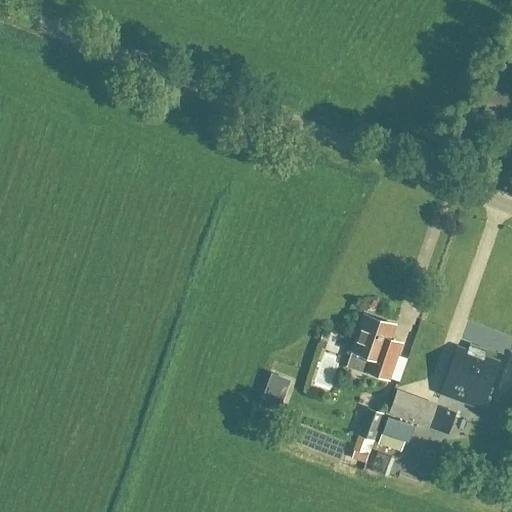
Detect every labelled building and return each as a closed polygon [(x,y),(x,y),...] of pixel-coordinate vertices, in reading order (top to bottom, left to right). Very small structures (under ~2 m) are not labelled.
[(403,336),(391,332),(394,320),(366,311),(354,346),(374,353),(369,367),(390,373),(398,349),(403,336)] [(439,388),(479,405),(498,359),(479,351),(481,347),(469,342),(468,347),(458,343),(439,388)] [(337,383),(338,350),(321,350),(320,382),(337,383)] [(431,425),(439,403),(400,389),(392,411),(431,425)] [(384,413),(368,407),(358,434),(362,436),(357,450),(355,449),(352,457),(367,462),(370,453),(367,452),(372,440),(374,441),(384,413)] [(499,475),(427,455),(433,435),(406,428),(396,463),(412,468),(412,470),(503,496),(506,484),(497,482),(499,475)]
